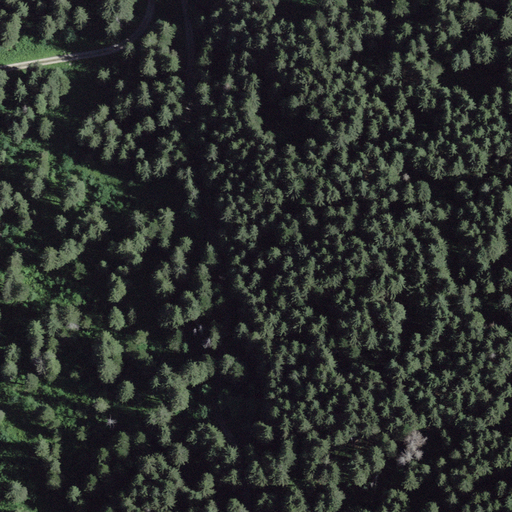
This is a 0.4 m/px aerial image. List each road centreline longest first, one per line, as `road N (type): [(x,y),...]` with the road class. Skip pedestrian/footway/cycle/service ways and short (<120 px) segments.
road 1 (track): [(184,0),(191,152),(231,310),(214,398),(243,474),(246,511)]
road 2 (track): [(0,70),(131,41),(153,0)]
